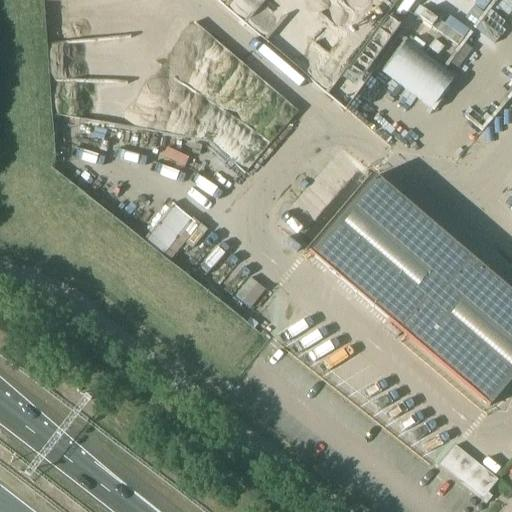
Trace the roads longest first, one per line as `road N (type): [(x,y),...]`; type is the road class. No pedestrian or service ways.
road 1 (unclassified): [(336,511),(109,333),(0,272)]
road 2 (unknown): [(256,379),(426,511)]
road 3 (motorway): [(136,511),(0,406)]
